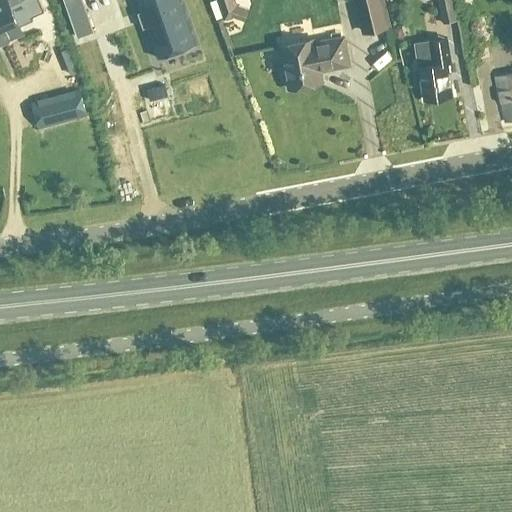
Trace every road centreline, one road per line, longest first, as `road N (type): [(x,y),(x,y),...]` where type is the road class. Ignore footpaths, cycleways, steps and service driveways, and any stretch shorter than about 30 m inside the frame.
road 1 (unclassified): [(0,249),(156,227),(511,156)]
road 2 (unclassified): [(0,361),(511,290)]
road 3 (primary): [(511,247),(0,309)]
